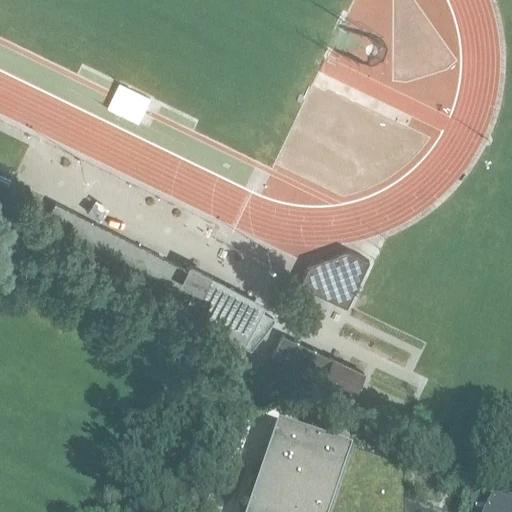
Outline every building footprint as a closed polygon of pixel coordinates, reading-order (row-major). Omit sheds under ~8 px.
[(0,204),(11,182),(0,177),(0,204)] [(54,202),(41,227),(186,302),(181,311),(233,338),(234,337),(251,345),(273,318),(267,315),(268,313),(267,312),(266,314),(250,306),(252,301),(206,277),(207,275),(189,265),(186,270),(54,202)] [(346,249),(308,262),(298,283),(345,306),(367,259),(346,249)] [(363,373),(282,333),(271,355),(322,379),(323,378),(354,393),(363,373)] [(405,471),(346,451),(280,429),(251,511),(405,511),(405,504),(405,471)] [(511,511),(511,508),(471,494),(471,511),(511,511)]
